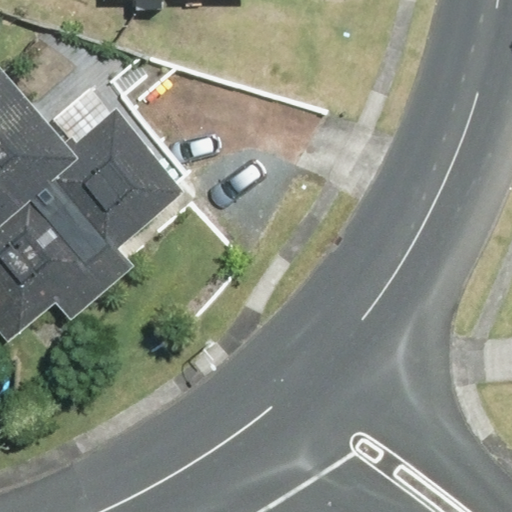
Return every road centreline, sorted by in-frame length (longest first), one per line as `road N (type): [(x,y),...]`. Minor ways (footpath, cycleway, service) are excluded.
road 1 (tertiary): [(299,383),(383,282),(451,155),(504,0)]
road 2 (tertiary): [(109,511),(201,457),(299,383)]
road 3 (residential): [(299,383),(447,511)]
